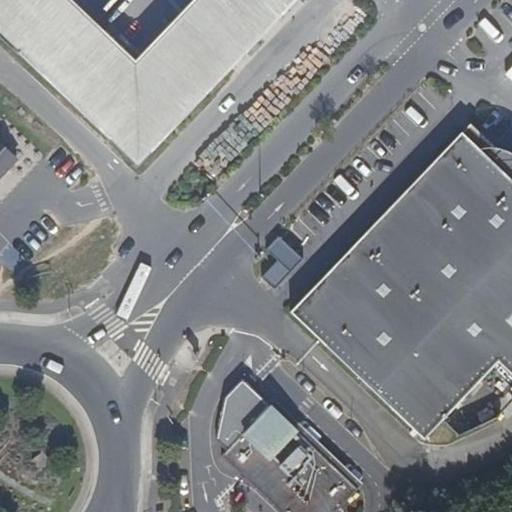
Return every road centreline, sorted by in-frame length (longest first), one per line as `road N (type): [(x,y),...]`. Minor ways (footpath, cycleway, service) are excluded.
road 1 (unknown): [(312,261),(511,57)]
road 2 (secondary): [(106,511),(118,455),(101,398),(57,356),(0,343)]
road 3 (unknown): [(0,244),(40,208),(135,191)]
